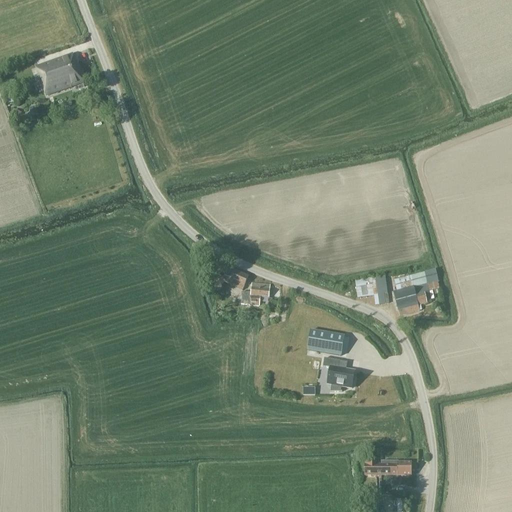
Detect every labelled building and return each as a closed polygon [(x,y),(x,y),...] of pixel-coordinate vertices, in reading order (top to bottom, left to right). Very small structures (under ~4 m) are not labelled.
[(45,95),(83,83),(73,55),(36,67),(45,95)] [(13,110),(10,118),(18,122),(21,113),(13,110)] [(242,291),(249,276),(229,267),(223,278),(217,275),(211,288),(220,292),(224,283),(242,291)] [(419,311),(421,310),(420,306),(431,303),(428,292),(439,289),(434,272),(410,278),(410,277),(394,282),(397,292),(393,293),(399,317),(419,312),(419,311)] [(354,280),(355,288),(357,299),(374,297),(375,306),(388,304),(385,277),(354,280)] [(259,298),(260,285),(251,284),(250,294),(241,293),(240,305),(258,307),(259,298)] [(260,285),(259,298),(268,299),(269,286),(260,285)] [(344,337),(310,331),(307,351),(341,357),(344,337)] [(324,359),(322,367),(330,369),(327,385),(331,386),(330,392),(329,392),(329,393),(342,393),(342,392),(340,392),(341,387),(351,389),(354,373),(338,370),(340,362),(324,359)] [(304,396),(316,396),(315,388),(304,389),(304,396)] [(381,465),(380,465),(378,465),(378,459),(365,459),(365,465),(364,465),(364,476),(380,476),(381,465)] [(381,465),(380,476),(397,476),(411,477),(411,468),(416,468),(416,463),(397,463),(397,462),(380,462),(380,465),(381,465)] [(377,511),(378,497),(364,496),(363,511),(377,511)]
